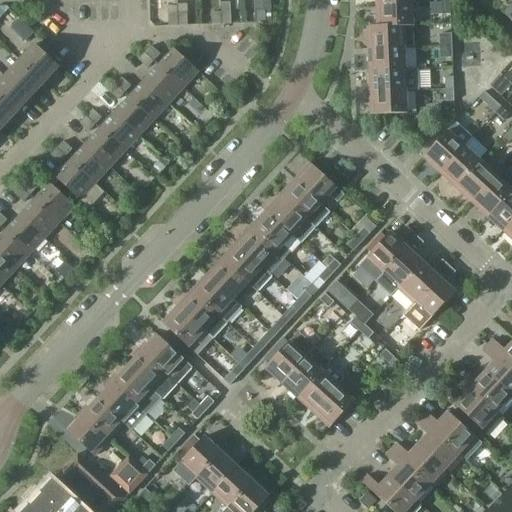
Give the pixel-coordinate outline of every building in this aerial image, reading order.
[(273,0),(257,0),(258,8),(274,7),(273,0)] [(377,27),(404,26),(413,26),(412,3),(376,5),(376,27),(377,27)] [(0,18),(10,8),(9,6),(0,6),(0,18)] [(255,10),(256,22),(265,22),(265,10),(255,10)] [(221,24),(221,12),(211,13),(211,24),(221,24)] [(221,12),(221,24),(231,24),(230,12),(221,12)] [(178,26),(178,14),(167,15),(168,26),(178,26)] [(178,14),(178,26),(188,26),(188,14),(178,14)] [(413,26),(404,26),(377,27),(376,27),(367,27),(368,48),(405,47),(414,47),(413,26)] [(443,46),(452,46),(451,33),(443,34),(443,46)] [(58,67),(34,45),(19,61),(43,83),(58,67)] [(452,46),(443,46),(444,57),(452,57),(452,46)] [(146,53),(154,60),(160,54),(152,47),(146,53)] [(369,70),(405,69),(405,47),(368,48),(369,70)] [(198,72),(186,60),(175,50),(160,66),(183,88),(198,72)] [(154,60),(146,53),(140,59),(148,66),(154,60)] [(43,83),(19,61),(5,77),(29,99),(43,83)] [(183,88),(160,66),(145,82),(169,104),(183,88)] [(420,69),(405,69),(369,70),(370,93),(406,91),(421,90),(420,69)] [(205,71),(195,80),(213,99),(223,90),(205,71)] [(29,99),(5,77),(0,81),(0,101),(14,115),(29,99)] [(446,89),(454,89),(454,77),(445,77),(446,89)] [(117,85),(125,92),(131,85),(123,78),(117,85)] [(169,104),(145,82),(130,98),(154,120),(169,104)] [(125,92),(117,85),(111,91),(119,99),(125,92)] [(454,89),(446,89),(446,101),(454,100),(454,89)] [(406,91),(370,93),(371,115),(407,113),(406,91)] [(479,97),(487,104),(495,111),(500,106),(484,92),(479,97)] [(154,120),(130,98),(115,114),(139,136),(154,120)] [(0,129),(14,115),(0,101),(0,129)] [(500,106),(495,111),(504,120),(509,114),(500,106)] [(88,116),(96,123),(101,118),(94,110),(88,116)] [(139,136),(115,114),(101,130),(124,152),(139,136)] [(96,123),(88,116),(82,123),(90,129),(96,123)] [(457,122),(424,157),(439,171),(464,145),(465,146),(473,137),(457,122)] [(124,152),(101,130),(86,146),(110,168),(124,152)] [(58,149),(65,156),(72,149),(64,142),(58,149)] [(456,186),(480,160),(465,146),(464,145),(439,171),(456,186)] [(110,168),(86,146),(71,162),(95,184),(110,168)] [(65,156),(58,149),(52,155),(59,162),(65,156)] [(480,160),(456,186),(472,201),(496,175),(480,160)] [(95,184),(71,162),(56,178),(80,200),(95,184)] [(345,196),(311,163),(296,179),(323,204),(331,196),(338,203),(345,196)] [(487,215),(511,188),(511,170),(506,165),(496,176),(496,175),(472,201),(487,215)] [(281,195),(316,227),(330,213),(322,205),(323,204),(296,179),(281,195)] [(22,187),(30,194),(36,188),(28,181),(22,187)] [(35,200),(59,222),(74,206),(50,184),(35,200)] [(30,194),(22,187),(16,193),(24,201),(30,194)] [(511,188),(487,215),(503,230),(511,220),(511,188)] [(316,227),(281,195),(267,211),(294,236),(294,235),(302,243),(316,227)] [(59,222),(35,200),(21,216),(44,238),(59,222)] [(252,226),(279,251),(286,257),(291,252),(284,246),(294,236),(267,211),(252,226)] [(44,238),(21,216),(6,232),(30,253),(44,238)] [(365,217),(351,232),(356,237),(364,228),(365,228),(370,233),(376,227),(365,217)] [(511,220),(503,230),(511,238),(511,220)] [(237,242),(253,257),(264,267),(271,273),(286,257),(279,251),(252,226),(237,242)] [(357,236),(363,241),(370,233),(365,228),(357,236)] [(383,274),(398,257),(417,236),(410,230),(400,242),(390,233),(386,237),(371,253),(359,267),(375,282),(383,274)] [(30,253),(6,232),(0,238),(0,255),(15,269),(30,253)] [(381,233),(367,249),(371,253),(386,237),(381,233)] [(363,241),(357,236),(350,244),(355,249),(363,241)] [(417,236),(398,257),(383,274),(399,288),(423,261),(414,253),(424,242),(417,236)] [(264,267),(253,257),(237,242),(222,259),(249,283),(257,291),(273,275),(271,273),(264,267)] [(323,262),(334,272),(341,264),(331,254),(323,262)] [(15,269),(0,255),(0,284),(1,285),(15,269)] [(234,299),(249,283),(222,259),(207,274),(234,299)] [(423,261),(399,288),(415,303),(450,265),(443,259),(433,270),(423,261)] [(334,272),(323,262),(315,271),(326,281),(334,272)] [(431,318),(456,291),(446,282),(456,271),(450,265),(415,303),(431,318)] [(243,307),(234,299),(207,274),(193,290),(228,322),(243,307)] [(228,322),(193,290),(178,306),(214,338),(228,322)] [(298,299),(304,304),(312,296),(306,290),(298,299)] [(336,300),(327,292),(322,298),(330,306),(336,300)] [(304,304),(298,299),(290,307),(296,313),(304,304)] [(358,301),(349,310),(356,317),(357,317),(365,307),(358,301)] [(163,322),(198,355),(214,338),(178,306),(163,322)] [(360,330),(365,324),(357,317),(356,317),(351,323),(360,330)] [(269,330),(275,336),(283,328),(277,322),(269,330)] [(365,324),(360,330),(369,338),(374,332),(365,324)] [(275,336),(269,330),(261,339),(267,345),(275,336)] [(282,383),(316,347),(299,331),(288,343),(270,363),(265,368),(282,383)] [(184,359),(158,334),(142,351),(178,383),(193,367),(184,359)] [(283,338),(265,358),(270,363),(288,343),(283,338)] [(494,338),(488,344),(511,366),(511,342),(506,349),(494,338)] [(511,366),(488,344),(483,350),(495,361),(485,372),(511,396),(511,395),(511,366)] [(316,347),(282,383),(298,398),(329,364),(332,361),(316,347)] [(381,355),(389,363),(395,357),(386,349),(381,355)] [(178,383),(142,351),(128,366),(163,399),(178,383)] [(240,362),(246,367),(254,359),(248,353),(240,362)] [(224,378),(230,384),(246,367),(240,362),(224,378)] [(314,412),(345,378),(329,364),(298,398),(314,412)] [(163,399),(128,366),(113,382),(147,414),(148,414),(163,399)] [(465,370),(458,377),(497,412),(497,411),(511,396),(485,372),(477,381),(465,370)] [(330,427),(355,400),(359,405),(368,395),(347,376),(345,378),(314,412),(330,427)] [(458,377),(453,383),(465,394),(456,404),(482,428),(490,435),(505,418),(497,411),(497,412),(458,377)] [(98,398),(125,423),(132,430),(147,414),(113,382),(98,398)] [(209,396),(201,405),(206,411),(214,402),(209,396)] [(125,423),(98,398),(84,414),(110,439),(125,423)] [(194,400),(188,407),(193,413),(194,413),(201,405),(194,400)] [(194,413),(192,414),(198,419),(203,414),(206,411),(201,405),(194,413)] [(421,417),(460,453),(475,436),(449,412),(439,423),(426,411),(421,417)] [(110,439),(84,414),(69,431),(95,455),(110,439)] [(460,453),(421,417),(416,423),(429,434),(419,444),(445,468),(460,453)] [(179,428),(171,436),(176,442),(184,433),(179,428)] [(171,436),(162,445),(168,451),(176,442),(171,436)] [(196,479),(221,452),(205,437),(180,463),(196,479)] [(445,468),(419,444),(409,455),(397,443),(391,449),(430,485),(445,468)] [(430,485),(391,449),(386,455),(399,466),(389,476),(415,501),(416,500),(430,485)] [(212,493),(237,467),(221,452),(196,479),(212,493)] [(88,511),(64,490),(79,473),(106,498),(96,509),(99,511),(112,511),(126,498),(78,453),(54,479),(53,479),(21,511),(88,511)] [(147,474),(128,457),(111,476),(130,493),(147,474)] [(142,468),(148,473),(156,465),(150,459),(142,468)] [(228,508),(252,481),(237,467),(212,493),(228,508)] [(362,481),(367,486),(395,511),(415,511),(421,506),(416,500),(415,501),(389,476),(381,485),(369,474),(362,481)] [(254,511),(269,497),(252,481),(228,508),(224,511),(254,511)] [(154,496),(146,488),(140,494),(148,502),(154,496)] [(360,502),(369,510),(378,501),(369,493),(360,502)]
